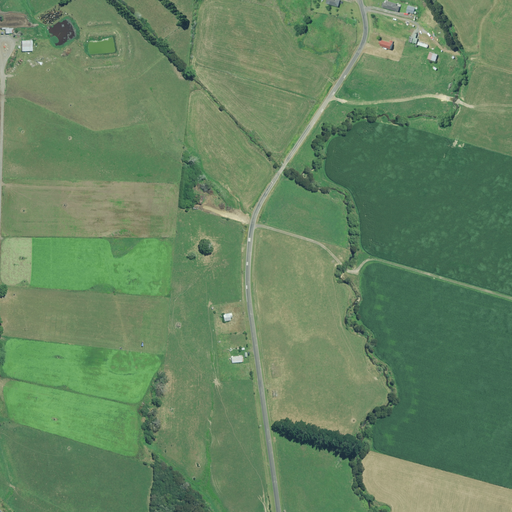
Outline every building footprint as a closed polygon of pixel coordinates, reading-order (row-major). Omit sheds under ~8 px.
[(398,4),(388,1),(387,3),(385,3),(383,7),(400,12),(401,7),(397,6),(398,4)] [(409,5),(408,12),(407,13),(410,14),(410,12),(417,14),(417,13),(418,13),(418,12),(416,11),(416,9),(418,10),(418,9),(419,9),(419,8),(409,5)] [(22,51),(32,51),(33,51),(33,46),(32,46),(32,40),(22,41),(22,51)] [(383,41),(383,42),(381,42),(381,44),(382,45),(382,48),(392,51),(394,44),(394,42),(391,41),(390,43),(383,41)] [(431,52),(429,60),(437,63),(439,55),(431,52)] [(232,317),(232,313),(223,314),(224,321),(231,320),(230,318),(232,317)]
